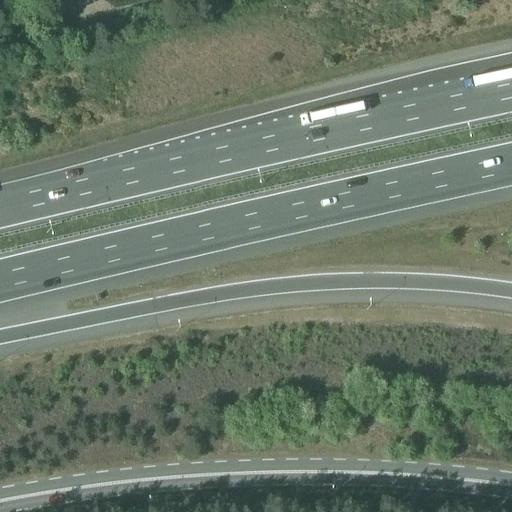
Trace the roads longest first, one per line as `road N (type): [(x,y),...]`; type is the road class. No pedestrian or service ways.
road 1 (motorway): [(511,91),(0,209)]
road 2 (motorway): [(0,281),(511,165)]
road 3 (motorway): [(0,333),(297,283),(392,279),(511,293)]
road 4 (tertiary): [(511,487),(247,474),(0,502)]
